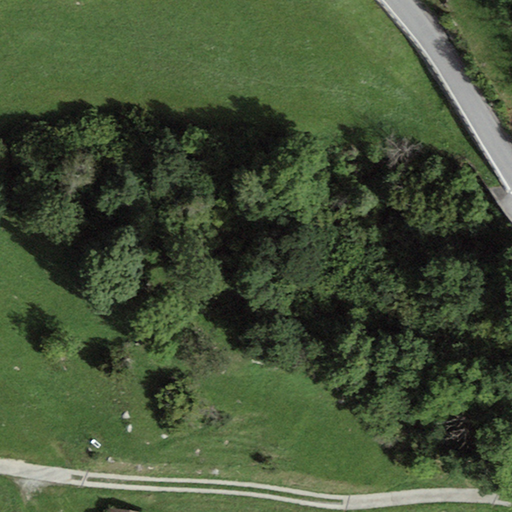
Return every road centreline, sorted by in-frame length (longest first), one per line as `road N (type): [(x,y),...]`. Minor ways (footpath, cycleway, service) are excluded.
road 1 (track): [(511,501),(463,494),(355,502),(0,468)]
road 2 (residential): [(511,161),(394,0)]
